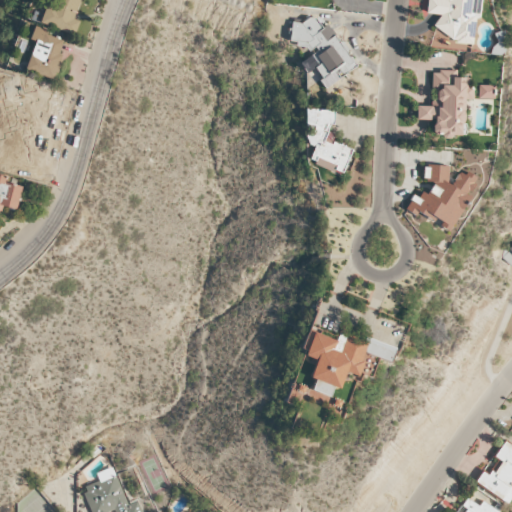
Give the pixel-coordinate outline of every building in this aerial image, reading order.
[(47,0),(40,22),(74,35),(79,21),(73,18),(79,0),(59,0),(59,2),(53,0),(47,0)] [(471,42),(476,18),(479,17),(479,11),(480,0),(427,0),(425,12),(437,14),(433,35),(471,42)] [(356,67),(329,27),(321,26),(315,18),(310,17),(301,23),(291,22),(289,41),(306,43),(316,36),(314,53),(311,55),(318,65),(314,68),(320,77),(320,81),(325,88),(356,67)] [(67,39),(34,28),(30,39),(35,41),(25,69),(53,79),(67,39)] [(463,136),(464,99),(473,99),(473,87),(468,86),(468,77),(456,77),(456,71),(433,71),(432,106),(416,106),(416,119),(432,120),(432,136),(463,136)] [(492,99),(493,86),(478,85),(477,98),(492,99)] [(352,148),(327,139),(327,134),(334,117),(334,110),(305,109),(305,143),(314,146),(308,161),(332,170),(335,170),(343,173),(352,148)] [(406,207),(437,221),(445,220),(474,183),(474,175),(467,172),(457,173),(447,165),(423,166),(424,177),(432,185),(428,194),(412,194),(406,207)] [(20,185),(5,182),(6,176),(0,174),(0,209),(2,207),(16,209),(20,185)] [(511,266),(511,264),(511,247),(503,257),(511,266)] [(394,346),(364,338),(363,340),(336,333),(335,339),(320,335),(322,330),(310,327),(302,355),(315,359),(310,378),(330,384),(329,386),(340,389),(344,372),(360,376),(361,371),(363,371),(366,359),(373,361),(374,357),(390,362),(394,346)] [(511,495),(511,446),(503,441),(493,457),(500,461),(489,477),(481,471),(474,482),(507,504),(511,495)] [(115,511),(141,511),(137,500),(127,503),(113,466),(96,473),(99,480),(82,487),(91,511),(111,511),(115,511)] [(499,511),(481,501),(478,506),(465,497),(455,511),(499,511)]
